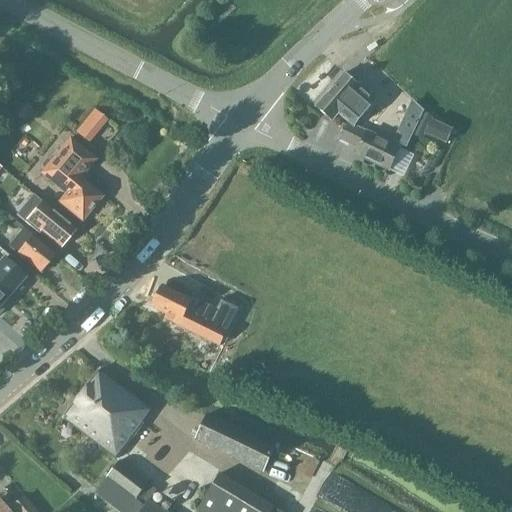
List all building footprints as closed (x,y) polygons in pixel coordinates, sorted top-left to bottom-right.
[(332,122),(339,113),(355,126),(375,103),(344,73),(314,108),(332,122)] [(406,148),(413,135),(415,129),(423,113),(424,111),(412,101),(393,141),(406,148)] [(13,114),(20,120),(31,108),(23,102),(13,114)] [(453,129),(432,119),(425,134),(446,144),(453,129)] [(400,148),(368,132),(367,133),(347,123),(345,129),(339,140),(359,149),(356,156),(389,172),(400,148)] [(93,137),(82,128),(76,135),(87,144),(93,137)] [(81,224),(101,199),(79,180),(94,162),(69,140),(52,161),(51,160),(46,161),(42,165),(43,170),(44,171),(40,175),(64,196),(57,205),(81,224)] [(41,232),(60,248),(65,241),(70,239),(72,233),(75,230),(33,196),(17,216),(39,234),(41,232)] [(39,273),(44,267),(49,264),(51,259),(54,256),(22,230),(8,247),(39,273)] [(0,290),(7,297),(14,289),(17,292),(25,283),(22,280),(24,279),(2,259),(0,260),(0,290)] [(163,288),(154,306),(169,314),(167,320),(221,347),(240,310),(222,301),(217,310),(192,297),(190,302),(163,288)] [(100,370),(63,418),(115,458),(152,411),(100,370)] [(207,414),(194,441),(260,473),(273,447),(207,414)] [(117,511),(166,511),(150,501),(157,491),(149,485),(150,484),(120,461),(95,495),(117,511)] [(281,511),(219,475),(196,511),(281,511)] [(0,511),(34,511),(24,499),(11,509),(13,511),(6,511),(0,503),(0,511)]
